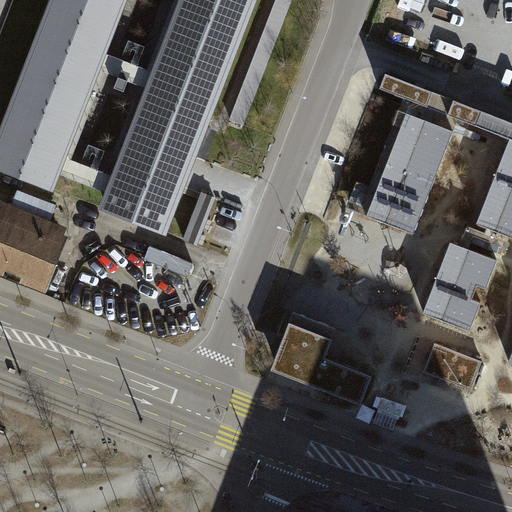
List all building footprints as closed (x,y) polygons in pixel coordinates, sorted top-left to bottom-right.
[(0,0),(0,36),(13,0),(0,0)] [(52,0),(0,134),(0,168),(46,186),(117,0),(52,0)] [(189,0),(137,136),(194,158),(255,0),(189,0)] [(276,0),(230,120),(243,125),(291,0),(276,0)] [(439,27),(451,0),(416,0),(410,14),(439,27)] [(511,122),(385,73),(380,88),(510,139),(511,139),(511,122)] [(407,113),(388,162),(434,180),(453,131),(407,113)] [(137,136),(126,164),(183,185),(194,158),(137,136)] [(511,139),(510,139),(477,223),(511,236),(511,139)] [(388,162),(367,215),(414,233),(434,180),(388,162)] [(183,185),(126,164),(108,210),(165,232),(183,185)] [(103,196),(107,178),(79,171),(74,189),(103,196)] [(197,244),(215,198),(202,193),(184,239),(197,244)] [(62,241),(0,216),(0,265),(45,283),(62,241)] [(497,259),(451,241),(423,312),(470,330),(481,302),(472,298),(477,284),(487,288),(497,259)] [(150,245),(144,259),(187,277),(193,263),(150,245)] [(336,329),(293,312),(271,369),(361,404),(372,375),(325,357),(336,329)] [(483,361),(435,342),(424,371),(471,390),(483,361)]
